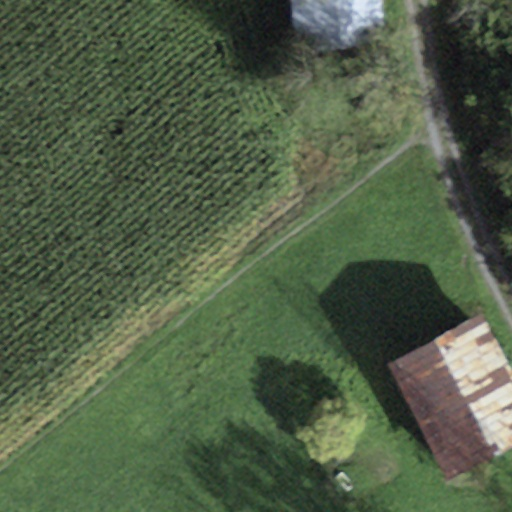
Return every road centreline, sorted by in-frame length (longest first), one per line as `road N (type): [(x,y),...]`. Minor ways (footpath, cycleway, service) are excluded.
road 1 (track): [(440,122),(458,191),(511,290)]
road 2 (track): [(416,0),(440,122)]
